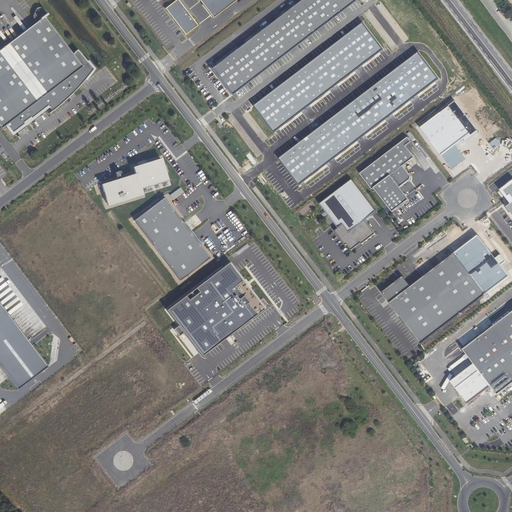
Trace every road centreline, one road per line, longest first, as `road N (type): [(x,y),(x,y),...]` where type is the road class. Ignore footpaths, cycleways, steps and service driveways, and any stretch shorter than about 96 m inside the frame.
road 1 (unclassified): [(99,0),(330,301)]
road 2 (unclassified): [(330,301),(470,485)]
road 3 (unknown): [(316,312),(304,350),(279,376),(215,418),(173,423)]
road 4 (unclassified): [(330,301),(454,207)]
